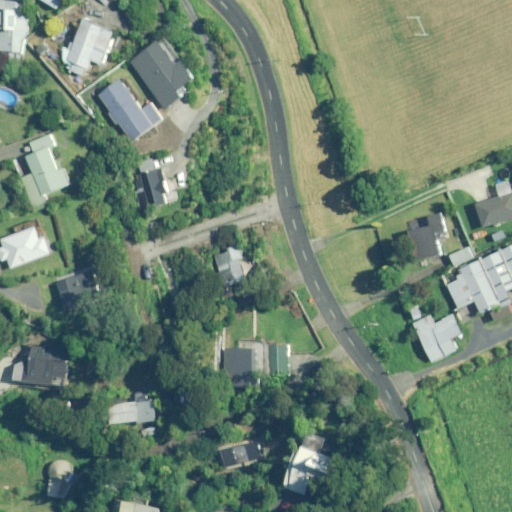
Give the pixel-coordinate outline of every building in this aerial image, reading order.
[(35,1),(18,0),(6,0),(2,60),(26,61),(27,37),(32,37),(35,1)] [(68,0),(48,0),(63,9),(68,0)] [(88,19),(78,43),(75,41),(72,47),(69,46),(63,60),(69,63),(73,64),(71,68),(86,75),(94,58),(106,64),(120,33),(88,19)] [(175,54),(164,40),(135,61),(169,108),(186,96),(183,91),(201,78),(180,50),(175,54)] [(147,108),(125,78),(102,95),(113,110),(110,112),(119,124),(121,122),(135,141),(167,118),(155,102),(147,108)] [(60,146),(55,134),(33,142),(37,153),(30,155),(36,172),(24,177),(35,207),(49,202),(46,194),(74,184),(69,167),(63,169),(56,148),(60,146)] [(188,186),(185,175),(168,180),(165,167),(134,176),(138,192),(145,190),(150,208),(169,203),(166,192),(188,186)] [(511,218),(511,180),(500,184),(504,197),(480,204),(487,227),(511,218)] [(451,238),(444,212),(431,215),(433,225),(411,230),(418,259),(442,253),(439,241),(451,238)] [(46,239),(42,227),(6,239),(9,246),(3,248),(7,261),(13,259),(16,268),(57,254),(51,237),(46,239)] [(248,280),(240,243),(224,247),(225,252),(215,254),(222,286),(248,280)] [(503,252),(511,271),(511,243),(502,248),(503,252)] [(477,259),(473,247),(453,255),(458,266),(477,259)] [(494,256),(464,269),(465,272),(459,275),(460,278),(450,283),(460,307),(477,299),(483,314),(503,305),(505,309),(511,305),(511,294),(511,291),(511,290),(511,271),(503,252),(494,256)] [(106,292),(99,271),(63,283),(73,310),(83,307),(81,300),(106,292)] [(158,310),(149,312),(151,324),(160,323),(158,310)] [(465,333),(455,314),(437,323),(433,315),(415,323),(434,362),(460,349),(454,338),(465,333)] [(288,343),(255,341),(254,348),(213,346),(211,372),(232,373),(231,386),(260,388),(261,376),(286,377),(288,343)] [(26,356),(25,363),(15,362),(13,380),(56,385),(57,377),(69,378),(71,360),(26,356)] [(155,418),(153,400),(103,405),(105,423),(155,418)] [(343,457),(308,446),(306,453),(300,451),(288,487),(310,494),(317,475),(336,481),(343,457)] [(46,477),(47,479),(44,496),(61,498),(75,477),(62,460),(60,459),(58,459),(56,459),(54,460),(52,460),(50,462),(48,463),(47,465),(46,467),(45,469),(45,471),(45,473),(45,475),(46,477)] [(162,511),(164,508),(116,497),(112,511),(162,511)]
